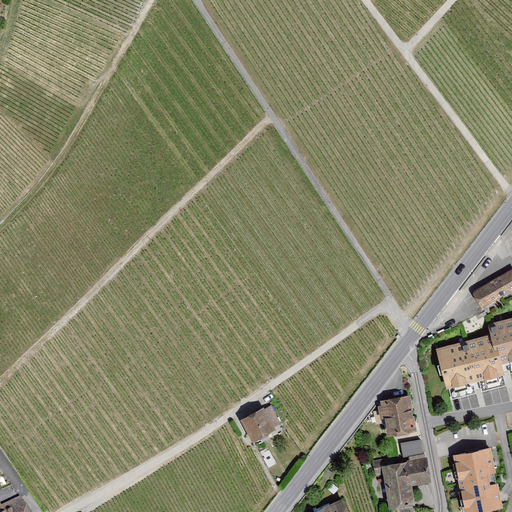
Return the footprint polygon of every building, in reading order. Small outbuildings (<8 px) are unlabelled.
[(511,287),(511,270),(475,292),(483,306),(511,287)] [(500,337),(443,353),(452,388),(505,374),(502,364),(511,360),(511,323),(497,328),(500,337)] [(415,400),(385,407),(393,440),(423,433),(415,400)] [(272,406),(247,422),(260,442),(284,426),(272,406)] [(493,451),(462,457),(472,511),(491,511),(504,509),(493,451)] [(423,461),(386,468),(394,510),(416,506),(412,484),(426,481),(423,461)] [(0,511),(26,511),(20,500),(0,510),(0,511)] [(345,511),(342,503),(320,511),(345,511)]
